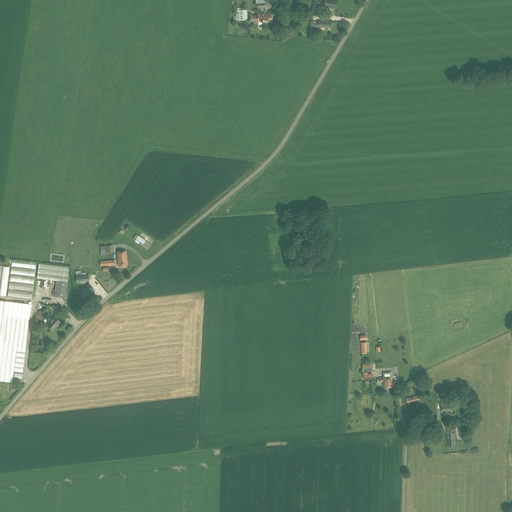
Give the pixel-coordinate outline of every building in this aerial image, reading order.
[(325,0),(324,7),(336,9),(337,0),(325,0)] [(257,21),(257,22),(265,22),(272,21),(271,13),(265,13),(257,13),(257,15),(250,15),(250,21),(257,21)] [(134,241),(147,250),(151,244),(136,234),(133,239),(135,240),(134,241)] [(100,246),(100,255),(105,255),(105,253),(113,253),(113,245),(105,246),(100,246)] [(117,251),(118,266),(127,265),(126,250),(117,251)] [(37,278),(67,281),(69,267),(39,263),(37,278)] [(11,282),(35,284),(36,278),(37,270),(38,266),(13,264),(13,268),(12,268),(12,275),(11,282)] [(54,296),(66,297),(68,282),(57,280),(54,296)] [(80,292),(85,298),(94,289),(89,283),(80,292)] [(26,299),(27,294),(10,291),(9,296),(26,299)] [(28,353),(33,301),(30,301),(29,302),(10,300),(9,312),(7,312),(6,324),(7,324),(7,326),(4,326),(3,335),(14,336),(12,361),(17,362),(16,368),(19,368),(19,372),(24,373),(26,353),(28,353)] [(46,324),(53,330),(61,321),(54,315),(46,324)] [(393,380),(392,380),(392,377),(391,377),(390,373),(383,373),(384,378),(380,378),(380,380),(383,380),(383,387),(393,386),(392,382),(394,381),(393,380)] [(441,403),(442,413),(453,412),(452,402),(441,403)] [(448,440),(448,446),(457,445),(456,440),(455,428),(447,429),(448,440)]
